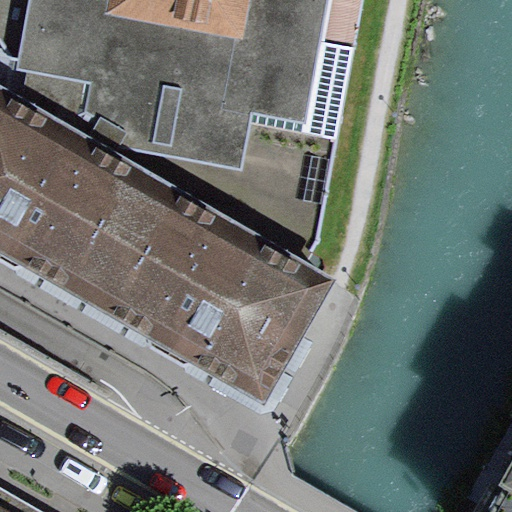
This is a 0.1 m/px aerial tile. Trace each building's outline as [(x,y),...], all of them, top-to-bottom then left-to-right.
[(0,0),(0,63),(79,110),(319,251),(362,0),(0,0)] [(0,63),(0,114),(57,146),(79,110),(0,63)] [(319,251),(79,110),(57,146),(34,186),(0,245),(0,259),(268,419),(316,339),(296,327),(335,261),(319,251)] [(0,114),(0,166),(34,186),(57,146),(0,114)] [(0,245),(34,186),(0,166),(0,245)] [(511,511),(511,437),(471,511),(511,511)]
